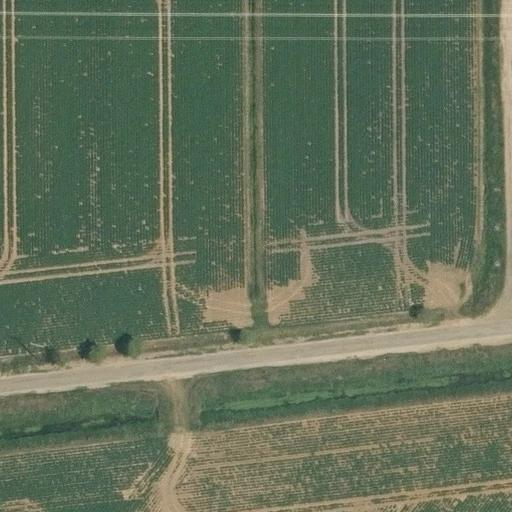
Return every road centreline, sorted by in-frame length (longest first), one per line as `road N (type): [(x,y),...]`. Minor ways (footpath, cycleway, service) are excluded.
road 1 (unclassified): [(0,395),(511,327)]
road 2 (track): [(500,328),(495,0)]
